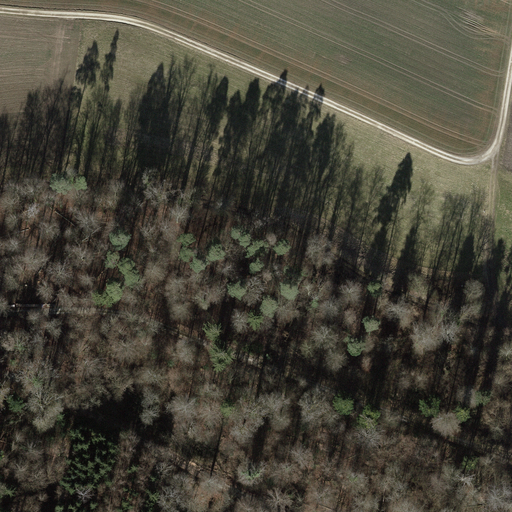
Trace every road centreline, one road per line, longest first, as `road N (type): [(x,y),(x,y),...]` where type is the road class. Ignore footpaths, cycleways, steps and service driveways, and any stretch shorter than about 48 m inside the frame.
road 1 (track): [(511,461),(131,315),(84,308),(0,315)]
road 2 (track): [(505,332),(366,278),(280,223),(170,190),(47,181),(0,187)]
road 3 (track): [(495,149),(475,162),(454,160),(133,19),(0,6)]
road 4 (track): [(0,375),(276,511)]
road 5 (track): [(495,149),(487,260),(505,332)]
